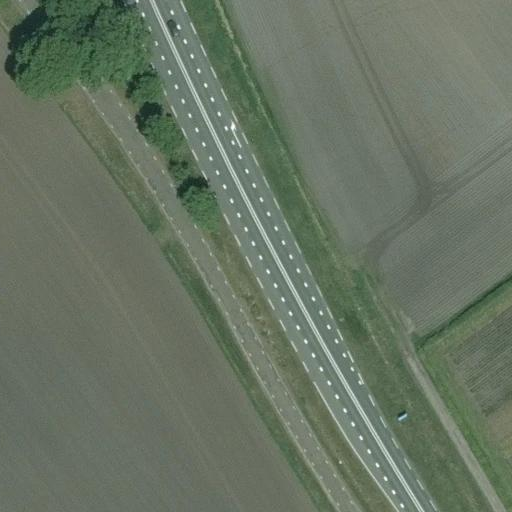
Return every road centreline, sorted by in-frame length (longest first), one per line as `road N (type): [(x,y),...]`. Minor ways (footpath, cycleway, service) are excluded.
road 1 (unclassified): [(358,511),(185,215),(31,0)]
road 2 (primary): [(426,511),(317,338),(150,0)]
